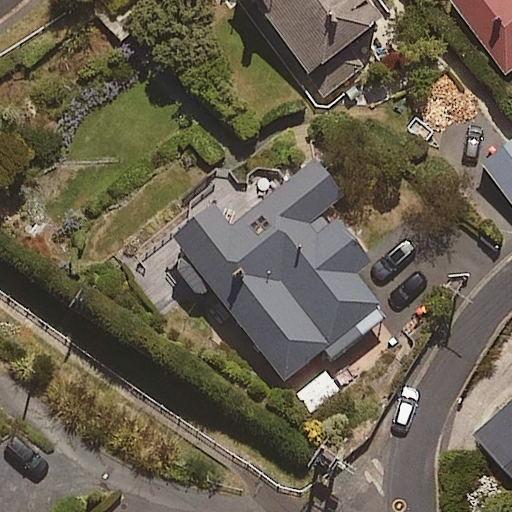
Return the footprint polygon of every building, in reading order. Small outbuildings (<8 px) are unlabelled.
[(243,0),(242,2),(326,101),(369,65),(359,53),(386,30),(360,0),(243,0)] [(511,0),(444,0),(506,78),(511,73),(511,0)] [(511,153),(485,174),(511,210),(511,153)] [(217,220),(170,256),(181,270),(173,276),(199,309),(213,298),(285,389),(326,357),(332,366),(386,324),(355,285),(369,274),(327,220),(341,209),(313,173),(231,238),(217,220)] [(511,411),(480,441),(511,476),(511,411)]
